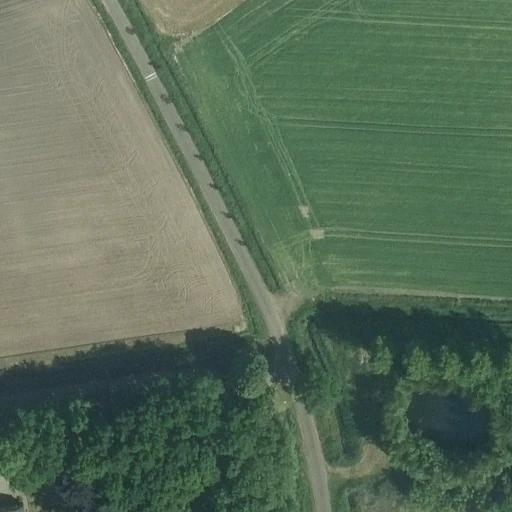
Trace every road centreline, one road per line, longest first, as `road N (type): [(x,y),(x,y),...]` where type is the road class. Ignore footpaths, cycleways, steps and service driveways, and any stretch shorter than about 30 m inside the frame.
road 1 (unclassified): [(327,511),(295,373),(258,284),(150,78)]
road 2 (unknown): [(0,404),(39,393),(295,373)]
